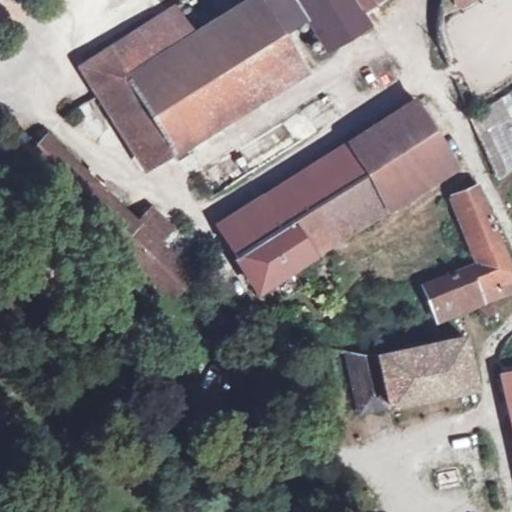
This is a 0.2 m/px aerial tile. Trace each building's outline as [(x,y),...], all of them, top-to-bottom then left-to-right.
[(303,71),(281,34),(259,0),(247,0),(236,7),(196,33),(126,78),(171,152),(303,71)] [(231,0),(236,7),(247,0),(259,0),(281,34),(307,17),(325,48),(367,23),(361,13),(381,0),(231,0)] [(126,78),(196,33),(178,4),(80,66),(145,168),(171,152),(126,78)] [(348,144),(384,210),(454,168),(416,101),(348,144)] [(215,162),(231,187),(318,132),(302,107),(215,162)] [(156,242),(135,221),(49,135),(28,156),(47,174),(45,176),(170,297),(187,280),(190,276),(156,242)] [(384,210),(348,144),(220,225),(238,253),(289,222),(309,256),(384,210)] [(473,266),(487,300),(511,289),(511,270),(478,186),(452,197),(479,264),(473,266)] [(152,205),(135,221),(156,242),(172,225),(152,205)] [(289,222),(238,253),(236,254),(256,288),(309,256),(289,222)] [(473,266),(466,269),(479,303),(487,300),(473,266)] [(479,303),(466,269),(423,286),(437,320),(479,303)] [(474,386),(462,335),(376,354),(346,351),(347,353),(360,412),(474,386)]
